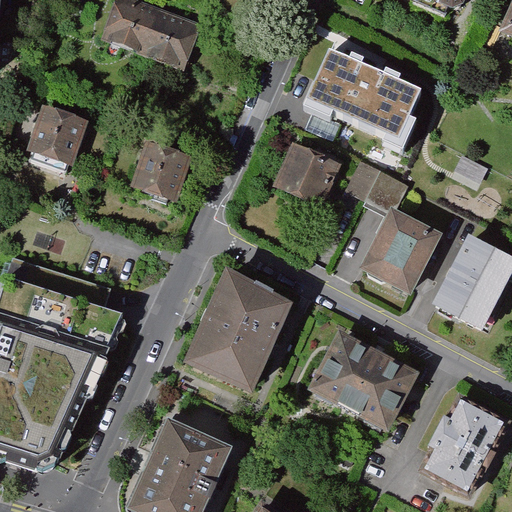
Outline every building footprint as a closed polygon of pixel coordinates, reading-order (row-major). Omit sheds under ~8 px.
[(136,0),(119,0),(105,36),(147,52),(163,10),(136,0)] [(409,0),(434,11),(439,10),(440,17),(452,23),(464,19),(468,7),(466,1),(468,0),(409,0)] [(163,10),(147,52),(190,68),(205,26),(163,10)] [(511,46),(511,16),(501,42),(511,46)] [(344,48),(319,97),(371,124),(394,80),(378,72),(380,67),(344,48)] [(89,119),(48,105),(31,152),(72,166),(89,119)] [(363,141),(306,113),(298,131),(354,158),(363,141)] [(194,154),(153,140),(137,186),(178,200),(194,154)] [(337,171),(292,151),(274,194),(319,214),(337,171)] [(413,185),(364,162),(350,191),(398,214),(413,185)] [(439,242),(388,216),(357,275),(408,302),(439,242)] [(511,286),(511,264),(475,246),(439,317),(485,340),(511,286)] [(126,318),(10,281),(0,308),(0,463),(39,475),(64,465),(126,318)] [(294,309),(232,281),(192,366),(254,395),(294,309)] [(418,375),(346,337),(317,392),(390,430),(418,375)] [(472,498),(508,428),(465,406),(456,423),(448,419),(432,450),(439,454),(428,475),(472,498)] [(206,511),(233,452),(173,426),(134,511),(206,511)]
